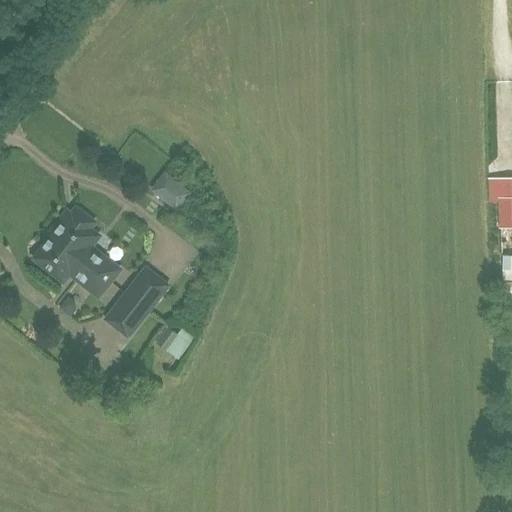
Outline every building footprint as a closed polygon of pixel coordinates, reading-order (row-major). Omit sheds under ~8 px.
[(170,174),(156,194),(182,213),(196,192),(170,174)] [(511,179),(488,180),(490,231),(511,229),(511,179)] [(98,292),(107,280),(118,266),(94,247),(92,250),(87,246),(97,232),(88,225),(91,222),(90,217),(78,207),(73,208),(71,212),(66,208),(55,223),(57,225),(33,256),(62,278),(71,267),(76,271),(74,274),(98,292)] [(145,264),(105,316),(128,334),(167,282),(145,264)] [(73,293),(63,307),(80,319),(90,304),(73,293)] [(178,336),(168,328),(156,345),(179,361),(195,339),(182,330),(178,336)]
